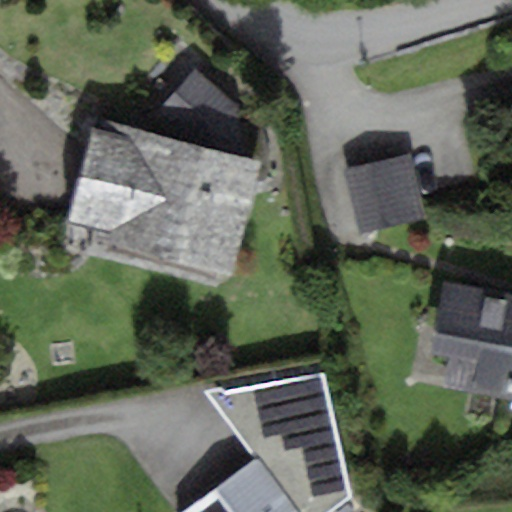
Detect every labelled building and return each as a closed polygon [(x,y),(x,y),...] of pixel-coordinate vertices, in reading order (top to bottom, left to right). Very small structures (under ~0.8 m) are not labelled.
[(281,166),(90,120),(59,250),(250,296),(281,166)] [(416,150),(351,165),(367,232),(431,218),(416,150)] [(511,293),(437,278),(414,387),(511,407),(511,293)] [(334,371),(239,384),(246,439),(341,427),(334,371)] [(293,511),(255,460),(184,511),(293,511)]
